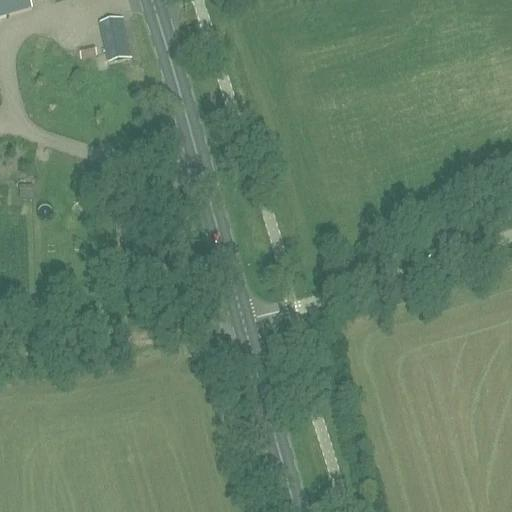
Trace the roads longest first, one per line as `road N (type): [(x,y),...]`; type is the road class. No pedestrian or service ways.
road 1 (primary): [(242,321),(151,0)]
road 2 (unclassified): [(242,321),(511,233)]
road 3 (track): [(0,363),(242,321)]
road 4 (primary): [(295,511),(242,321)]
